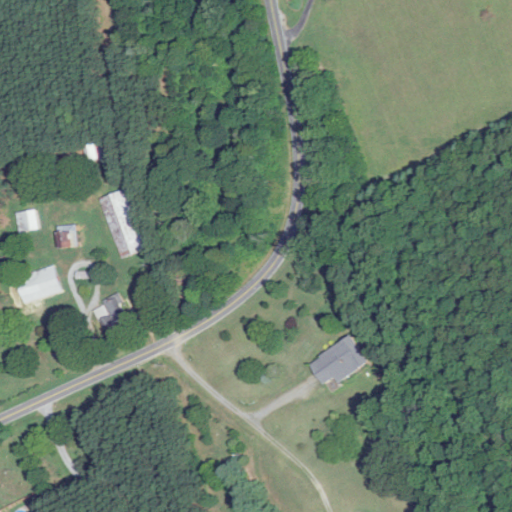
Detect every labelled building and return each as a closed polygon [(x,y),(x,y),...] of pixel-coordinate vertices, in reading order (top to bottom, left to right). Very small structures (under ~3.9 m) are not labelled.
[(87,147),(91,165),(102,163),(98,145),(87,147)] [(76,167),(74,153),(51,157),(53,171),(76,167)] [(128,191),(102,199),(121,259),(148,251),(128,191)] [(42,230),(38,210),(18,213),(21,234),(42,230)] [(81,247),(78,225),(59,228),(62,250),(81,247)] [(64,293),(56,266),(19,277),(26,304),(64,293)] [(104,300),(106,306),(98,309),(108,337),(135,328),(123,294),(104,300)] [(325,385),(336,378),(340,383),(371,364),(355,337),(312,363),(325,385)]
